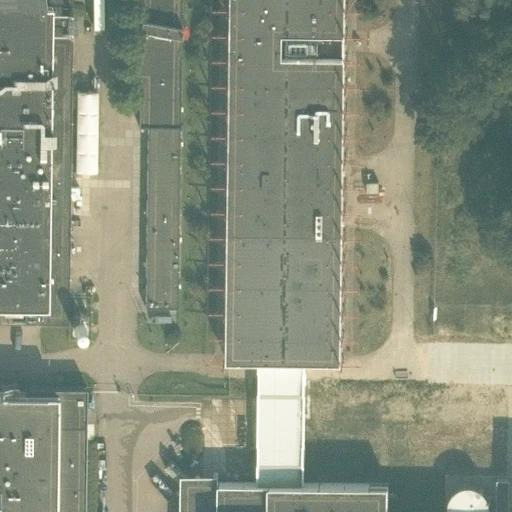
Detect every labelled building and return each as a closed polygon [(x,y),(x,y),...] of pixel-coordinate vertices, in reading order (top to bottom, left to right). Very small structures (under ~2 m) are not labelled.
[(0,0),(0,318),(42,320),(67,321),(67,291),(71,33),(71,32),(61,32),(50,32),(50,4),(45,4),(44,0),(0,0)] [(179,0),(139,0),(140,24),(130,77),(139,79),(139,124),(147,124),(145,306),(177,307),(179,125),(179,49),(177,48),(180,35),(179,0)] [(343,358),(344,239),(347,0),(229,0),(225,356),(258,357),(305,357),(343,358)] [(76,88),(75,170),(98,171),(100,89),(76,88)] [(305,357),(258,357),(259,481),(305,482),(305,357)] [(84,511),(85,424),(84,386),(57,386),(57,392),(0,391),(0,511),(84,511)] [(330,436),(380,437),(380,406),(330,405),(330,436)] [(387,511),(388,483),(305,482),(259,481),(217,481),(217,474),(180,474),(179,511),(387,511)] [(497,479),(496,511),(508,511),(510,479),(497,479)]
